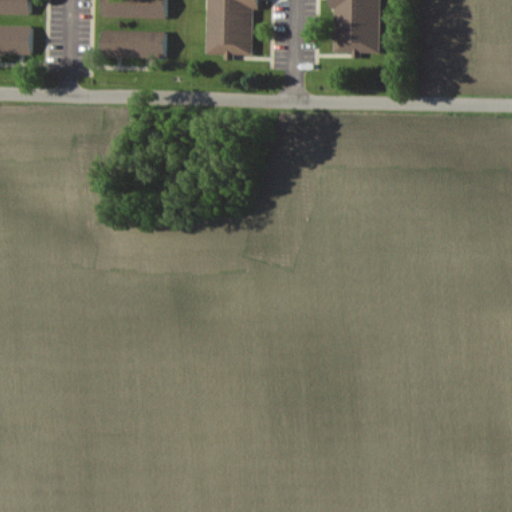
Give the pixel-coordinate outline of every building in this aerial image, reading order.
[(106,0),(106,17),(173,18),(173,0),(106,0)] [(262,0),(211,0),(211,54),(262,54),(262,0)] [(321,0),(321,54),(387,54),(386,0),(338,0),(321,0)] [(0,53),(39,54),(39,25),(0,24),(0,53)] [(172,31),(106,30),(106,56),(172,57),(172,31)]
